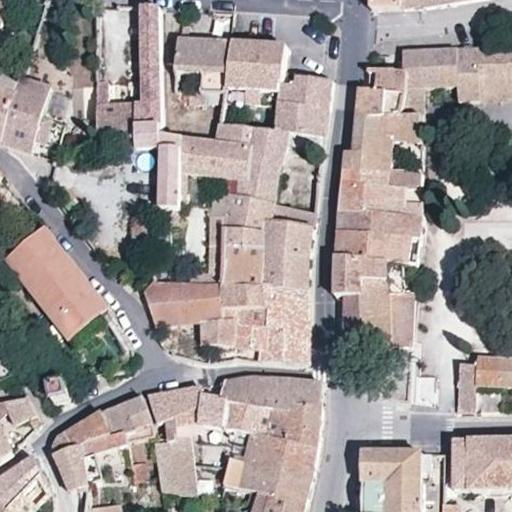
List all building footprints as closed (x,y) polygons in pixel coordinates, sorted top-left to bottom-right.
[(402,0),(373,0),(373,12),(402,13),(402,0)] [(402,0),(402,13),(426,11),(460,5),(491,0),(490,0),(402,0)] [(5,25),(12,2),(0,1),(0,34),(3,25),(5,25)] [(144,31),(162,31),(162,10),(144,10),(144,31)] [(162,132),(162,31),(144,31),(145,107),(110,107),(110,84),(98,85),(99,149),(135,146),(135,132),(162,132)] [(187,45),(181,44),(178,72),(176,95),(190,97),(191,97),(209,98),(226,100),(230,69),(232,49),(187,45)] [(511,46),(485,48),(486,93),(511,92),(511,46)] [(486,93),(485,48),(404,50),(403,73),(413,74),(412,84),(408,123),(427,123),(428,95),(465,96),(464,106),(468,106),(486,106),(486,93)] [(232,49),(230,69),(264,72),(266,53),(232,49)] [(285,77),(287,55),(266,53),(264,72),(230,69),(226,100),(225,109),(281,112),(281,108),(284,88),(285,77)] [(413,74),(403,73),(372,71),(371,93),(364,92),(359,136),(357,155),(349,155),(348,176),(386,177),(385,192),(425,196),(426,176),(399,174),(399,144),(426,147),(427,123),(408,123),(412,84),(413,74)] [(3,77),(0,83),(0,87),(20,98),(23,88),(3,77)] [(298,89),(299,82),(299,78),(285,77),(284,88),(298,89)] [(23,88),(20,98),(11,127),(5,148),(12,151),(34,157),(38,146),(56,150),(61,149),(68,128),(46,122),(56,89),(25,80),(23,88)] [(335,85),(299,82),(298,89),(284,88),(281,108),(331,115),(335,85)] [(20,98),(0,87),(0,145),(5,148),(11,127),(20,98)] [(511,104),(511,92),(486,93),(486,106),(511,104)] [(209,98),(191,97),(190,107),(207,109),(209,98)] [(222,131),(219,145),(253,149),(250,183),(248,200),(280,208),(317,217),(319,200),(278,190),(287,146),(289,138),(310,140),(328,142),(331,115),(281,108),(281,112),(279,137),(222,131)] [(181,176),(182,140),(163,138),(162,132),(135,132),(135,146),(136,156),(163,157),(162,216),(182,216),(182,196),(181,176)] [(287,146),(308,148),(310,140),(289,138),(287,146)] [(219,145),(182,140),(181,176),(250,183),(253,149),(219,145)] [(310,140),(308,148),(309,155),(326,156),(328,142),(310,140)] [(59,168),(55,184),(73,188),(76,172),(59,168)] [(250,183),(181,176),(182,196),(215,199),(212,277),(194,276),(193,288),(264,293),(265,285),(269,229),(278,229),(280,208),(248,200),(250,183)] [(348,176),(344,218),(425,225),(425,196),(385,192),(386,177),(348,176)] [(317,217),(280,208),(278,229),(269,229),(265,285),(264,293),(312,297),(313,256),(315,235),(317,217)] [(425,225),(344,218),(342,237),(422,244),(425,225)] [(69,344),(112,314),(67,255),(48,231),(7,264),(69,344)] [(150,236),(134,235),(133,259),(150,260),(150,236)] [(391,267),(404,268),(417,270),(422,244),(342,237),(341,261),(391,267)] [(392,300),(391,267),(341,261),(338,298),(348,299),(365,300),(392,300)] [(406,300),(404,268),(391,267),(392,300),(406,300)] [(264,293),(193,288),(156,285),(146,294),(150,308),(158,330),(213,330),(212,352),(261,354),(261,364),(312,368),(312,297),(264,293)] [(364,350),(365,300),(348,299),(348,307),(347,350),(360,351),(364,350)] [(406,300),(392,300),(365,300),(364,350),(413,353),(415,300),(406,300)] [(118,324),(112,314),(69,344),(77,355),(118,324)] [(37,379),(40,387),(52,384),(61,381),(46,345),(27,352),(30,360),(37,379)] [(478,392),(506,393),(511,392),(511,362),(482,361),(481,370),(478,392)] [(475,415),(478,392),(481,370),(465,368),(460,413),(475,415)] [(177,439),(190,438),(202,437),(203,437),(203,431),(276,446),(284,416),(266,412),(272,389),(273,384),(255,381),(225,385),(222,402),(216,399),(209,399),(207,399),(205,398),(206,390),(172,395),(176,427),(177,439)] [(72,384),(53,387),(55,405),(75,402),(72,384)] [(266,412),(284,416),(322,410),(324,388),(319,387),(273,384),(272,389),(266,412)] [(505,415),(506,393),(478,392),(475,415),(476,415),(505,415)] [(176,427),(172,395),(152,398),(154,405),(162,428),(176,427)] [(37,415),(29,401),(8,403),(13,415),(18,428),(37,418),(37,415)] [(113,442),(130,438),(158,431),(146,401),(112,414),(105,418),(113,442)] [(8,403),(0,404),(0,420),(13,415),(8,403)] [(272,463),(315,472),(319,454),(322,410),(284,416),(276,446),(272,463)] [(86,443),(90,460),(97,457),(103,474),(125,468),(120,450),(131,448),(130,438),(113,442),(105,418),(83,429),(61,441),(56,445),(56,452),(58,458),(86,443)] [(0,465),(14,457),(13,452),(0,423),(0,465)] [(260,497),(308,507),(315,472),(272,463),(276,446),(203,431),(203,437),(236,444),(227,488),(260,497)] [(195,496),(190,438),(177,439),(177,443),(159,447),(162,482),(162,491),(195,496)] [(95,485),(90,460),(86,443),(58,458),(76,495),(84,491),(88,489),(92,487),(95,485)] [(511,511),(511,445),(483,445),(456,445),(455,459),(456,482),(473,481),(473,498),(511,498),(511,511)] [(438,511),(439,492),(432,491),(434,485),(424,484),(426,458),(367,457),(366,511),(438,511)] [(0,484),(0,502),(14,511),(48,511),(60,497),(58,490),(56,490),(37,460),(17,473),(0,484)] [(134,487),(150,484),(148,467),(133,469),(134,487)] [(306,511),(308,507),(260,497),(258,506),(255,511),(306,511)] [(14,511),(0,502),(0,511),(14,511)]
